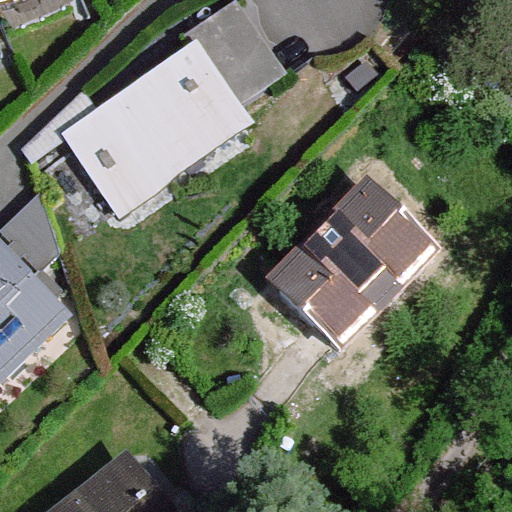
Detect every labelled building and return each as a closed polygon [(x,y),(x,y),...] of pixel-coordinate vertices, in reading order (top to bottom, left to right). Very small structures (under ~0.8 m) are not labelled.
[(203,65),(92,141),(135,203),(246,127),(203,65)] [(372,190),(276,288),(322,333),(345,355),(440,257),(372,190)] [(0,313),(31,284),(0,251),(0,313)] [(0,391),(68,325),(31,284),(0,313),(0,391)] [(161,349),(140,371),(194,423),(215,400),(161,349)] [(84,503),(71,511),(162,511),(134,476),(90,510),(84,503)]
